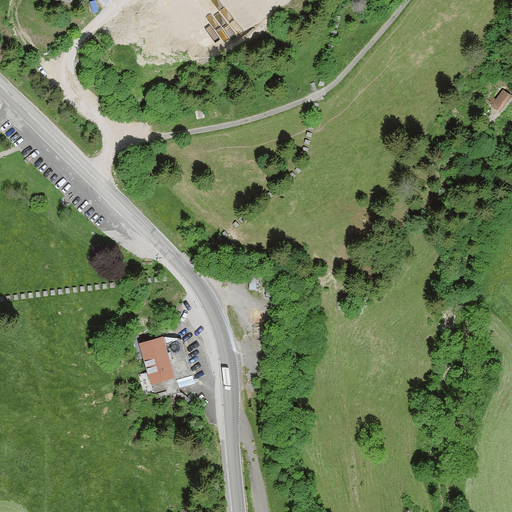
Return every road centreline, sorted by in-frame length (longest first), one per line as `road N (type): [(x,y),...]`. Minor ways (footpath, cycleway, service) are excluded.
road 1 (secondary): [(231,423),(224,345),(203,292),(18,104)]
road 2 (track): [(511,340),(489,318),(472,317),(447,458),(450,511)]
